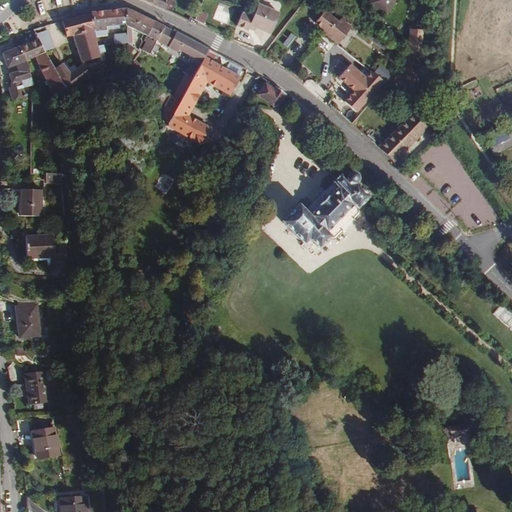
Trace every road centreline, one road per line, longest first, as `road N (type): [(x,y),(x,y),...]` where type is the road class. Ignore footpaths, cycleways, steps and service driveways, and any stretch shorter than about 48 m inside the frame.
road 1 (tertiary): [(467,247),(300,89),(125,0)]
road 2 (residential): [(0,386),(13,511)]
